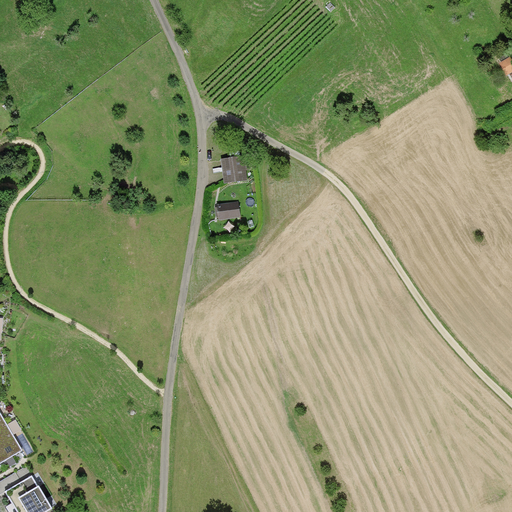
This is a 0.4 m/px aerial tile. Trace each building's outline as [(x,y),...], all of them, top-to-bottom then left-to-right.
[(511,62),(509,57),(500,62),(505,73),(511,69),(511,62)] [(244,160),(243,156),(221,159),(223,174),(220,175),(220,179),(224,179),(225,183),(246,181),(245,170),(249,169),(248,160),(244,160)] [(239,201),(217,205),(217,208),(216,208),(217,218),(219,217),(220,220),(241,217),(239,201)] [(0,411),(0,464),(23,452),(0,411)] [(33,475),(4,492),(16,511),(13,511),(45,511),(52,508),(33,475)]
